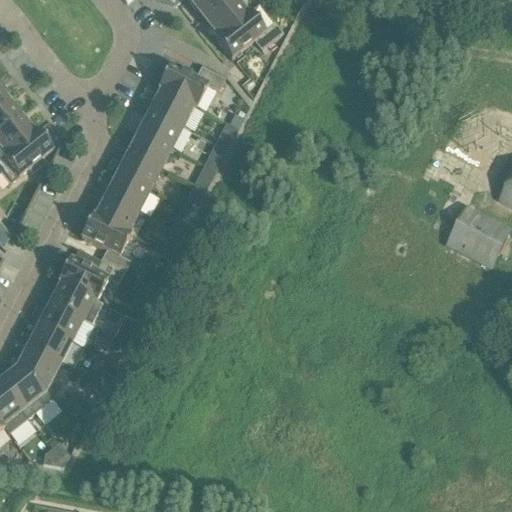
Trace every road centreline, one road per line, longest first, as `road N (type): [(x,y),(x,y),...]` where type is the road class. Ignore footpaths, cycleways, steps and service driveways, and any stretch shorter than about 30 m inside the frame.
road 1 (residential): [(90,115),(96,144),(0,332)]
road 2 (residential): [(90,115),(2,4)]
road 3 (residential): [(90,115),(128,43),(104,0)]
